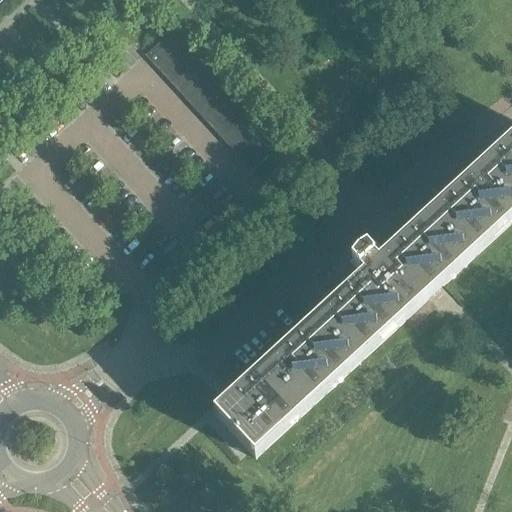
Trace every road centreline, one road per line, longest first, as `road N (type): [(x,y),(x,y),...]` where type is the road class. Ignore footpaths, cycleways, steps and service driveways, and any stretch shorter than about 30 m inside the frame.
road 1 (residential): [(152,340),(206,354),(341,229),(342,208),(304,173)]
road 2 (residential): [(152,340),(152,300),(286,173),(304,173)]
